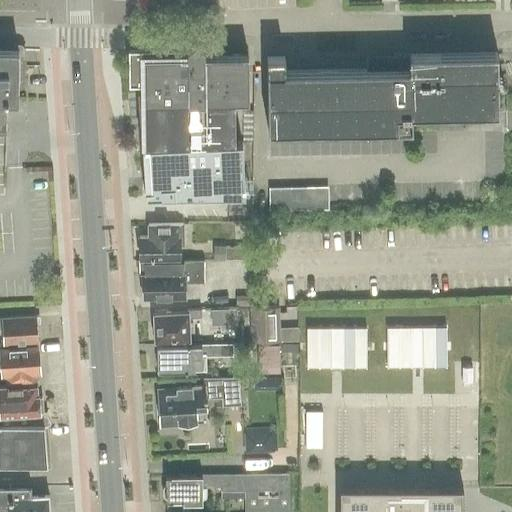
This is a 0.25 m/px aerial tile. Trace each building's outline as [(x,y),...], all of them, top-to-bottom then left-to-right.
[(214,12),(213,0),(147,0),(148,11),(214,12)] [(235,141),(234,110),(234,100),(248,100),(248,53),(204,54),(204,45),(187,45),(187,47),(128,48),(129,83),(136,83),(137,136),(139,136),(140,196),(244,194),(242,141),(235,141)] [(18,101),(19,49),(0,48),(0,133),(6,133),(7,110),(3,109),(3,101),(18,101)] [(412,114),(499,112),(497,52),(408,54),(408,68),(285,70),(285,56),(267,57),(268,131),(412,128),(412,114)] [(275,185),(276,208),(335,206),(334,183),(275,185)] [(178,236),(183,232),(183,224),(148,224),(148,236),(139,236),(141,259),(179,259),(178,236)] [(243,258),(243,246),(226,246),(226,259),(243,258)] [(184,282),(203,282),(203,260),(183,259),(183,261),(145,262),(145,260),(141,260),(143,298),(185,297),(184,282)] [(248,295),(236,296),(237,308),(249,307),(248,295)] [(228,324),(237,323),(237,308),(237,307),(210,308),(211,316),(228,316),(228,324)] [(281,340),(280,307),(250,308),(251,341),(281,340)] [(188,317),(202,316),(202,309),(187,310),(187,311),(155,313),(156,339),(189,338),(188,317)] [(5,343),(39,340),(37,315),(0,317),(0,329),(4,329),(5,343)] [(447,326),(390,327),(390,366),(447,366),(447,326)] [(367,367),(367,327),(307,327),(307,367),(367,367)] [(299,349),(298,340),(281,340),(281,350),(299,349)] [(233,355),(233,343),(157,344),(158,370),(205,370),(205,355),(233,355)] [(39,370),(41,370),(40,357),(38,358),(37,346),(1,349),(1,348),(0,347),(0,360),(2,361),(2,374),(8,374),(8,380),(12,383),(34,382),(34,372),(39,372),(39,370)] [(462,387),(471,387),(471,367),(462,367),(462,387)] [(223,406),(240,404),(239,377),(206,377),(206,385),(175,387),(175,389),(159,390),(161,425),(207,422),(205,398),(223,397),(223,406)] [(0,424),(44,425),(40,413),(40,411),(43,408),(43,400),(39,397),(39,395),(38,395),(37,386),(9,388),(8,386),(0,386),(0,424)] [(453,481),(481,481),(482,404),(399,404),(399,417),(421,417),(421,414),(435,414),(435,437),(414,437),(414,452),(464,452),(464,469),(453,469),(453,481)] [(322,448),(322,411),(305,410),(305,448),(322,448)] [(281,423),(250,424),(250,449),(282,449),(281,423)] [(44,425),(0,424),(0,464),(47,465),(44,425)] [(222,491),(245,490),(245,511),(289,511),(290,473),(280,473),(202,473),(202,474),(165,475),(167,500),(183,500),(183,502),(202,502),(202,480),(213,485),(222,485),(222,491)] [(8,511),(50,511),(49,495),(18,497),(17,485),(0,485),(0,511),(9,511),(8,511)] [(463,511),(463,487),(340,487),(340,511),(463,511)]
